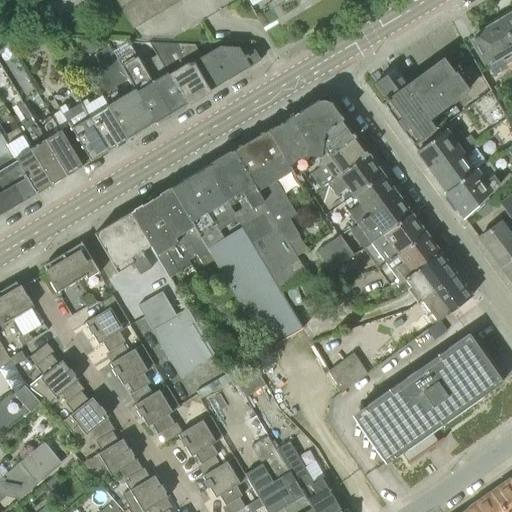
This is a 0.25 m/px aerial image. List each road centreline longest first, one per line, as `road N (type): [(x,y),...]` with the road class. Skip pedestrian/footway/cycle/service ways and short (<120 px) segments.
road 1 (tertiary): [(0,254),(329,61)]
road 2 (residential): [(329,61),(511,318)]
road 3 (residential): [(196,511),(87,371),(41,293)]
road 4 (residential): [(411,511),(511,443)]
